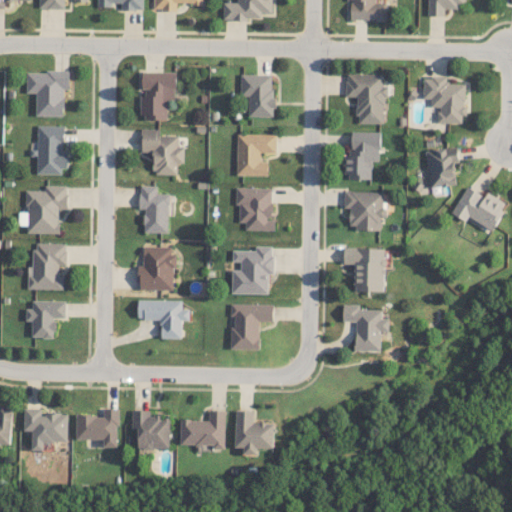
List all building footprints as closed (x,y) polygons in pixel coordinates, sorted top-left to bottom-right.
[(69,71),(26,71),(26,93),(36,93),(35,115),(64,116),(64,89),(69,89),(69,71)] [(173,72),(143,71),(143,96),(141,96),(141,119),(173,120),(173,72)] [(385,123),(385,86),(382,86),(382,74),(346,73),(346,96),(357,96),(356,123),(385,123)] [(273,74),(240,74),(240,96),(249,96),(248,115),(273,116),(273,74)] [(437,122),(464,123),(465,83),(447,83),(447,77),(423,76),(423,98),(430,98),(430,107),(438,107),(437,122)] [(36,173),(66,174),(66,150),(64,150),(64,125),(37,125),(36,173)] [(141,152),(153,152),(153,174),(177,174),(177,163),(184,163),(184,146),(179,146),(179,135),(160,135),(160,129),(141,129),(141,152)] [(380,132),(351,131),(351,155),(345,155),(345,179),(372,179),(372,161),(380,161),(380,132)] [(268,175),(269,161),(261,161),(261,152),(276,152),(276,134),(237,133),(236,175),(268,175)] [(428,186),(455,185),(454,162),(458,162),(457,147),(427,148),(428,186)] [(25,189),(25,212),(18,212),(18,224),(27,224),(27,233),(58,233),(58,208),(67,208),(67,185),(44,185),(44,189),(25,189)] [(157,185),(139,185),(139,208),(144,209),(143,232),(168,232),(169,193),(157,193),(157,185)] [(507,203),(487,191),(484,196),(466,186),(451,213),(465,221),(468,217),(491,230),(507,203)] [(272,230),(273,188),(235,187),(235,205),(239,205),(238,222),(245,222),(245,229),(272,230)] [(343,208),(349,208),(349,228),(381,229),(381,217),(384,217),(384,191),(344,191),(343,208)] [(27,288),(63,289),(63,275),(58,275),(59,264),(66,265),(66,243),(33,242),(33,266),(28,266),(27,288)] [(174,290),(175,254),(171,254),(171,246),(143,246),(142,265),(139,265),(138,289),(174,290)] [(231,293),(268,293),(268,273),(273,273),(273,246),(255,246),(255,250),(232,249),(232,261),(240,261),(240,269),(231,269),(231,293)] [(384,291),(385,248),(344,247),(343,264),(354,264),(353,290),(384,291)] [(182,300),(138,299),(137,319),(161,319),(160,337),(181,338),(181,320),(190,320),(190,309),(182,309),(182,300)] [(66,301),(32,300),(31,308),(25,308),(25,320),(31,320),(31,337),(55,337),(55,317),(65,318),(66,301)] [(273,304),(230,303),(230,316),(234,316),(234,326),(230,326),(230,348),(259,349),(260,320),(273,321),(273,304)] [(342,320),(355,321),(355,350),(381,350),(381,331),(388,331),(388,318),(381,318),(382,309),(359,308),(359,304),(343,304),(342,320)] [(0,443),(10,444),(12,405),(0,404),(0,443)] [(31,450),(44,450),(44,441),(68,442),(68,413),(41,412),(41,408),(24,408),(24,430),(32,430),(31,450)] [(76,438),(103,438),(103,446),(119,446),(119,408),(103,408),(103,414),(76,415),(76,438)] [(171,416),(150,415),(151,409),(132,409),(132,428),(139,428),(138,448),(170,449),(171,416)] [(226,410),(209,410),(209,419),(181,419),(181,444),(214,445),(214,448),(226,449),(226,410)] [(235,447),(243,447),(243,454),(258,454),(258,447),(274,448),(275,423),(254,422),(255,410),(236,410),(235,447)]
